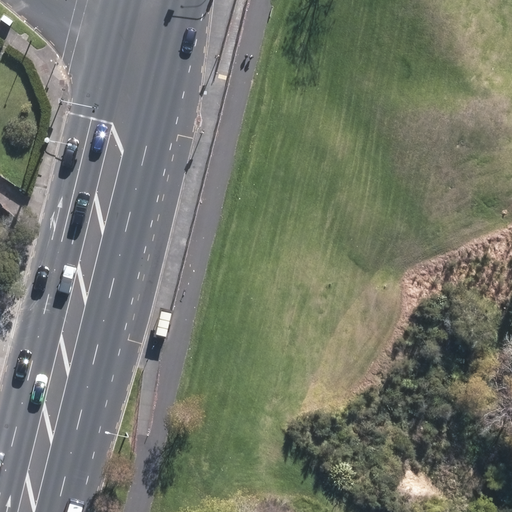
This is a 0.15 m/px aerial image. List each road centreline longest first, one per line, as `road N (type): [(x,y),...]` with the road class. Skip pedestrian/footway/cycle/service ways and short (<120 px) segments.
road 1 (motorway): [(411,511),(378,0)]
road 2 (primary): [(24,511),(139,40)]
